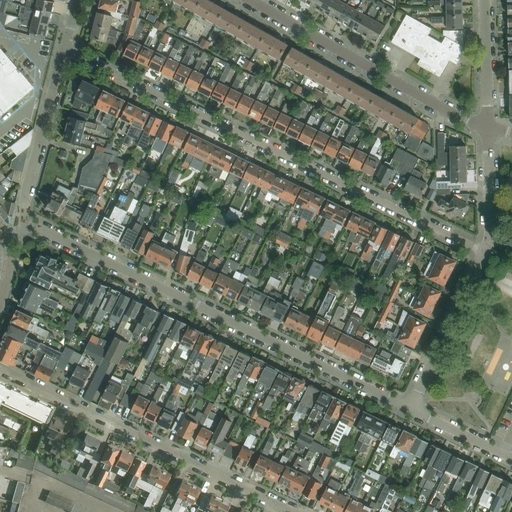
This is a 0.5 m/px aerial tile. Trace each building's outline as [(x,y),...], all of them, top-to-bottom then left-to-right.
[(51,12),(54,2),(47,0),(38,0),(38,2),(32,0),(31,0),(27,0),(26,6),(51,12)] [(116,0),(101,0),(101,2),(99,3),(99,4),(100,6),(99,8),(103,9),(114,12),(116,12),(119,1),(116,0)] [(136,29),(140,21),(141,20),(138,18),(142,3),(133,0),(129,16),(128,21),(124,33),(126,34),(133,36),(136,29)] [(201,0),(173,0),(173,2),(194,14),(201,0)] [(224,9),(217,6),(207,0),(201,0),(194,14),(215,26),(224,9)] [(319,10),(324,0),(312,0),(310,5),(316,8),(315,10),(318,12),(319,10)] [(329,15),(337,0),(324,0),(319,10),(325,13),(324,16),(328,18),(329,15)] [(338,20),(347,5),(337,0),(329,15),(335,19),(333,21),(337,23),(338,21),(338,20)] [(51,12),(26,6),(23,5),(20,18),(22,19),(48,25),(51,12)] [(347,26),(356,10),(347,5),(338,20),(338,21),(344,24),(343,26),(346,28),(348,26),(347,26)] [(462,16),(462,5),(446,5),(447,17),(462,16)] [(357,31),(365,16),(361,13),(363,10),(358,8),(356,10),(347,26),(348,26),(354,29),(352,31),(356,34),(357,31)] [(109,29),(113,17),(114,12),(103,9),(102,14),(98,13),(96,19),(95,19),(94,23),(95,23),(95,25),(109,29)] [(245,21),(238,17),(224,9),(215,26),(236,38),(245,21)] [(420,58),(436,31),(406,15),(391,42),(420,58)] [(366,36),(375,21),(365,16),(357,31),(363,34),(362,37),(365,39),(366,36)] [(462,29),(462,16),(447,17),(431,17),(431,23),(447,23),(447,29),(462,29)] [(48,25),(22,19),(21,22),(23,24),(31,26),(30,32),(45,36),(48,25)] [(267,33),(259,29),(245,21),(236,38),(257,50),(267,33)] [(375,44),(385,26),(375,21),(366,36),(372,40),(371,42),(375,44)] [(117,31),(109,29),(95,25),(91,37),(100,40),(99,41),(104,42),(104,41),(106,42),(108,35),(116,37),(117,31)] [(148,48),(157,29),(154,27),(153,27),(136,61),(142,63),(142,65),(144,66),(146,65),(147,66),(154,51),(148,48)] [(142,31),(136,29),(133,36),(125,51),(124,54),(129,57),(130,58),(131,59),(133,59),(135,60),(142,45),(137,43),(142,31)] [(449,31),(448,38),(463,47),(462,30),(449,31)] [(456,58),(462,47),(463,47),(448,38),(436,31),(420,58),(417,64),(439,77),(449,60),(456,64),(459,59),(456,58)] [(160,54),(169,35),(165,33),(149,67),(154,69),(155,71),(157,72),(158,71),(160,72),(167,57),(160,54)] [(288,45),(280,41),(267,33),(257,50),(279,62),(288,45)] [(125,51),(133,36),(126,34),(119,48),(125,51)] [(173,61),(182,41),(177,39),(161,73),(166,75),(167,77),(169,78),(171,77),(172,78),(179,64),(173,61)] [(313,60),(307,56),(292,48),(283,64),(304,76),(313,60)] [(0,116),(33,88),(0,49),(0,116)] [(204,64),(209,54),(204,52),(199,62),(202,64),(204,64)] [(190,57),(185,55),(174,79),(179,81),(180,83),(181,84),(183,83),(184,84),(191,70),(185,67),(190,57)] [(218,64),(226,68),(228,63),(215,57),(199,91),(204,93),(205,95),(206,96),(208,95),(210,96),(217,82),(211,79),(218,64)] [(334,71),(327,68),(313,60),(304,76),(325,88),(334,71)] [(199,62),(198,61),(186,85),(192,87),(192,89),(194,90),(196,89),(197,90),(204,76),(198,73),(202,64),(199,62)] [(223,85),(232,66),(228,63),(226,68),(211,97),(216,100),(217,101),(219,102),(221,102),(222,102),(229,88),(223,85)] [(355,83),(349,80),(334,71),(325,88),(346,100),(355,83)] [(252,88),(257,78),(253,76),(236,109),(241,112),(242,113),(244,114),(246,114),(247,115),(254,100),(248,97),(252,88)] [(236,80),(224,103),(229,106),(229,107),(232,108),(233,108),(235,109),(242,94),(236,91),(240,82),(236,80)] [(92,104),(99,89),(83,81),(76,96),(72,106),(80,109),(84,100),(92,104)] [(264,101),(272,85),(265,81),(249,115),(254,118),(254,120),(257,121),(258,120),(260,121),(267,107),(260,103),(262,100),(264,101)] [(377,95),(370,91),(355,83),(346,100),(367,112),(377,95)] [(100,124),(114,96),(109,94),(109,92),(106,91),(104,92),(103,91),(96,107),(101,109),(95,123),(98,124),(100,124)] [(398,107),(390,103),(377,95),(367,112),(389,124),(398,107)] [(118,99),(114,96),(100,124),(101,125),(101,126),(105,128),(111,114),(117,117),(125,102),(123,101),(123,99),(120,98),(118,99)] [(277,100),(273,98),(261,121),(266,124),(267,125),(269,127),(271,126),(272,127),(279,112),(273,109),(277,100)] [(126,134),(138,108),(134,106),(133,104),(131,103),(129,104),(128,103),(120,119),(126,121),(121,132),(126,134)] [(290,106),(285,104),(274,128),(279,130),(280,131),(282,132),(283,132),(285,132),(292,118),(285,115),(290,106)] [(419,119),(412,115),(398,107),(389,124),(409,135),(410,135),(419,120),(419,119)] [(126,134),(121,144),(127,146),(132,136),(137,138),(142,129),(149,114),(148,113),(148,112),(145,110),(143,111),(138,108),(126,134)] [(89,115),(72,110),(70,116),(88,121),(89,115)] [(303,113),(298,110),(286,133),(292,136),(291,137),(295,139),(296,138),(298,139),(304,124),(298,121),(303,113)] [(319,112),(314,110),(299,139),(305,142),(304,143),(308,145),(309,144),(310,145),(317,130),(311,128),(319,112)] [(324,134),(332,115),(328,113),(312,145),(317,148),(317,149),(321,151),(321,150),(323,151),(330,137),(324,134)] [(157,117),(151,115),(137,145),(145,149),(150,139),(147,137),(149,133),(155,135),(162,120),(161,119),(160,118),(158,117),(157,117)] [(95,123),(88,121),(70,116),(69,122),(68,122),(67,122),(66,124),(66,125),(68,126),(67,127),(84,132),(85,127),(104,131),(105,128),(101,126),(101,125),(100,124),(98,124),(95,123)] [(336,139),(340,131),(344,122),(340,119),(325,152),(331,155),(331,156),(333,157),(334,156),(335,157),(342,142),(336,139)] [(422,139),(429,126),(419,120),(410,135),(409,135),(403,145),(414,152),(421,139),(422,139)] [(169,123),(164,121),(151,147),(157,150),(162,139),(167,141),(175,126),(173,125),(173,124),(171,123),(169,123)] [(182,129),(177,127),(167,146),(172,148),(174,145),(180,148),(188,132),(186,131),(186,130),(183,129),(182,129)] [(105,128),(104,131),(108,135),(110,136),(113,132),(105,128)] [(27,149),(32,129),(9,147),(16,156),(25,148),(27,149)] [(88,139),(90,135),(67,129),(67,130),(65,130),(64,131),(64,133),(65,135),(64,139),(92,147),(94,141),(88,139)] [(187,168),(202,139),(197,137),(197,135),(194,134),(192,134),(191,134),(183,149),(188,151),(181,165),(187,168)] [(353,136),(349,134),(337,158),(342,160),(342,161),(346,163),(347,162),(348,163),(355,149),(349,146),(353,136)] [(393,137),(387,134),(384,140),(389,143),(393,137)] [(466,146),(451,146),(451,155),(445,155),(444,136),(438,136),(438,158),(466,158),(466,146)] [(207,141),(202,139),(187,168),(193,171),(200,157),(205,160),(213,144),(211,143),(211,142),(208,141),(207,141)] [(366,143),(361,140),(350,164),(355,166),(354,167),(359,169),(359,168),(360,169),(367,155),(361,152),(366,143)] [(433,156),(433,148),(423,142),(417,153),(431,161),(433,156)] [(213,175),(226,150),(220,148),(220,146),(217,145),(216,146),(214,145),(207,161),(212,163),(208,172),(213,175)] [(378,148),(374,146),(362,170),(367,172),(367,173),(371,175),(372,174),(373,175),(380,161),(374,158),(378,148)] [(28,149),(27,149),(25,148),(16,156),(11,160),(24,164),(28,149)] [(119,149),(116,157),(122,159),(125,151),(119,149)] [(397,172),(406,153),(398,149),(390,165),(390,169),(395,171),(397,172)] [(109,161),(112,162),(115,155),(104,152),(96,150),(94,159),(83,168),(78,189),(94,193),(103,175),(109,161)] [(230,152),(226,150),(213,175),(219,178),(223,169),(229,171),(236,156),(234,155),(234,153),(232,152),(230,152)] [(414,169),(419,159),(406,153),(397,172),(410,178),(414,169)] [(238,156),(224,185),(226,186),(227,184),(230,186),(236,174),(241,177),(249,162),(247,161),(247,159),(245,158),(243,159),(238,156)] [(466,158),(438,158),(435,158),(436,170),(440,170),(440,165),(447,165),(447,163),(450,163),(450,170),(466,170),(466,158)] [(22,171),(24,164),(11,160),(9,168),(14,169),(22,171)] [(254,183),(262,168),(260,167),(260,166),(257,165),(256,165),(250,162),(236,191),(239,192),(240,190),(243,192),(249,181),(254,183)] [(388,186),(395,171),(390,169),(390,165),(386,163),(383,165),(382,165),(375,180),(388,186)] [(135,166),(132,171),(138,174),(140,174),(142,169),(135,166)] [(138,174),(132,171),(127,168),(123,175),(135,180),(137,175),(138,174)] [(19,183),(22,171),(14,169),(11,180),(19,183)] [(268,191),(275,175),(270,172),(270,170),(267,169),(265,170),(264,169),(256,184),(262,187),(256,198),(260,200),(259,202),(262,203),(268,191)] [(414,169),(410,178),(405,188),(422,196),(427,184),(419,180),(422,173),(414,169)] [(466,182),(466,170),(450,170),(451,181),(451,182),(462,182),(466,182)] [(277,175),(275,175),(268,191),(273,194),(271,197),(278,200),(287,180),(282,178),(282,177),(278,174),(277,175)] [(103,216),(98,214),(102,207),(97,204),(100,196),(99,195),(107,177),(103,175),(94,193),(80,224),(91,230),(91,229),(97,232),(97,231),(96,231),(103,216)] [(135,180),(134,182),(144,187),(148,180),(137,175),(135,180)] [(0,204),(6,198),(4,196),(3,196),(2,194),(13,185),(6,178),(0,183),(0,204)] [(209,185),(198,180),(196,185),(206,190),(209,185)] [(293,203),(301,187),(299,186),(300,185),(295,183),(295,184),(289,181),(280,201),(286,204),(288,200),(293,203)] [(61,215),(70,194),(71,194),(60,188),(57,194),(54,192),(51,197),(50,196),(46,205),(45,205),(47,209),(48,209),(61,215)] [(302,218),(314,193),(308,191),(309,190),(305,188),(305,189),(303,188),(296,203),(293,208),(298,211),(296,215),(302,218)] [(436,195),(436,188),(431,189),(427,199),(433,202),(436,195)] [(108,238),(122,208),(128,196),(121,193),(116,205),(116,206),(113,212),(108,210),(97,233),(108,238)] [(129,193),(128,196),(122,208),(127,211),(135,195),(129,193)] [(319,195),(314,193),(302,218),(298,227),(303,229),(307,220),(307,221),(312,210),(318,213),(325,199),(323,198),(324,197),(319,194),(319,195)] [(78,223),(84,212),(71,206),(75,197),(70,194),(61,215),(78,223)] [(466,206),(467,204),(458,200),(461,195),(455,195),(451,204),(441,199),(438,205),(449,211),(448,212),(456,215),(456,214),(461,216),(463,212),(464,212),(467,206),(466,206)] [(175,196),(172,201),(180,204),(182,199),(175,196)] [(195,200),(193,207),(201,211),(205,203),(193,197),(192,199),(195,200)] [(10,220),(14,203),(12,202),(13,200),(6,198),(0,204),(0,214),(6,221),(6,222),(10,222),(10,220)] [(324,237),(327,230),(339,205),(334,203),(334,202),(330,200),(330,201),(328,200),(321,215),(327,217),(319,235),(324,237)] [(131,249),(153,205),(152,204),(151,207),(144,204),(139,214),(141,215),(133,230),(129,228),(121,244),(131,249)] [(344,208),(339,205),(327,230),(333,233),(338,222),(343,225),(350,211),(348,210),(349,209),(345,207),(344,208)] [(219,210),(213,207),(210,215),(216,218),(219,210)] [(127,211),(122,208),(108,238),(118,243),(126,226),(121,224),(127,211)] [(353,242),(365,218),(359,215),(360,214),(356,212),(355,213),(353,212),(346,227),(352,229),(347,240),(353,242)] [(144,255),(163,217),(157,214),(146,236),(141,234),(133,250),(144,255)] [(238,223),(240,219),(231,214),(229,219),(238,223)] [(369,220),(365,218),(353,242),(350,248),(354,250),(357,244),(358,245),(363,235),(369,237),(376,223),(374,222),(374,221),(370,219),(369,220)] [(248,223),(240,219),(238,223),(246,228),(248,223)] [(251,230),(262,235),(265,229),(254,224),(251,230)] [(382,226),(377,224),(361,257),(367,259),(369,254),(370,254),(373,247),(378,250),(388,229),(386,228),(386,227),(383,225),(382,226)] [(186,255),(190,242),(192,243),(196,230),(187,228),(179,253),(174,270),(185,275),(191,257),(186,255)] [(395,232),(390,230),(372,266),(378,269),(384,256),(389,258),(393,250),(393,251),(401,235),(399,234),(398,233),(396,232),(395,232)] [(158,262),(165,246),(168,241),(171,235),(166,233),(161,244),(154,240),(146,256),(147,257),(148,258),(150,260),(152,259),(158,262)] [(288,248),(291,242),(278,236),(275,242),(288,248)] [(414,242),(402,236),(385,271),(391,273),(400,255),(397,254),(398,252),(407,256),(414,242)] [(424,246),(415,242),(410,253),(414,255),(418,257),(424,246)] [(225,248),(219,245),(200,283),(205,285),(205,286),(209,288),(210,287),(211,288),(218,273),(214,271),(225,248)] [(165,246),(158,262),(164,265),(164,266),(167,268),(168,267),(170,268),(174,270),(179,253),(165,246)] [(200,250),(187,276),(192,279),(193,280),(195,281),(197,281),(198,282),(206,267),(201,265),(207,253),(200,250)] [(455,262),(440,254),(435,252),(429,263),(449,273),(451,270),(452,271),(453,267),(452,267),(455,262)] [(39,264),(37,267),(78,288),(84,276),(80,273),(77,279),(75,278),(75,279),(63,274),(67,265),(61,263),(60,265),(55,262),(56,260),(48,256),(47,258),(43,256),(42,257),(39,257),(37,261),(39,264)] [(231,268),(236,271),(240,263),(228,258),(213,289),(217,291),(218,292),(220,294),(222,293),(224,294),(231,278),(227,276),(231,268)] [(448,275),(449,273),(429,263),(424,275),(444,285),(446,279),(447,280),(449,276),(448,275)] [(79,288),(78,288),(37,267),(35,271),(32,272),(30,276),(32,279),(31,279),(49,288),(52,282),(77,294),(79,288)] [(236,300),(248,275),(251,269),(247,267),(244,274),(242,273),(238,282),(233,279),(226,295),(227,295),(227,297),(230,298),(231,298),(236,300)] [(257,270),(252,267),(251,269),(248,275),(254,277),(257,270)] [(83,290),(89,278),(84,276),(78,288),(79,288),(83,290)] [(272,286),(275,279),(270,276),(267,284),(272,286)] [(299,290),(304,280),(297,277),(292,287),(294,288),(290,295),(295,298),(299,290)] [(91,294),(97,282),(89,278),(83,290),(85,291),(91,294)] [(280,281),(275,279),(272,286),(277,288),(280,281)] [(352,279),(349,285),(363,291),(366,285),(352,279)] [(26,290),(25,293),(55,308),(62,312),(64,307),(57,304),(58,303),(48,298),(51,293),(28,281),(25,285),(24,288),(24,289),(26,290)] [(108,286),(97,281),(97,282),(91,294),(89,298),(81,314),(87,317),(93,304),(98,306),(108,286)] [(248,306),(258,286),(247,281),(238,301),(248,306)] [(339,287),(332,284),(322,306),(319,311),(307,335),(312,337),(313,339),(316,340),(318,340),(319,341),(331,317),(326,315),(328,312),(328,313),(337,296),(335,295),(339,287)] [(425,285),(420,297),(434,304),(436,301),(437,302),(439,298),(438,297),(440,292),(425,285)] [(268,291),(258,286),(248,306),(259,311),(268,291)] [(110,287),(94,321),(100,324),(106,310),(110,312),(120,292),(110,287)] [(299,290),(295,298),(295,299),(301,302),(305,293),(299,290)] [(271,317),(281,297),(282,295),(275,291),(274,294),(270,292),(260,312),(271,317)] [(55,308),(25,293),(19,304),(39,314),(42,309),(53,314),(53,312),(55,308)] [(122,293),(110,318),(119,322),(131,298),(122,293)] [(433,307),(434,304),(420,297),(415,294),(409,306),(429,315),(431,310),(432,311),(434,307),(433,307)] [(291,302),(281,297),(271,317),(281,322),(291,302)] [(135,319),(142,303),(133,298),(107,350),(99,365),(96,372),(104,375),(112,360),(118,363),(121,357),(131,336),(134,332),(124,327),(130,316),(135,319)] [(385,318),(393,303),(391,302),(387,300),(380,316),(384,317),(385,318)] [(345,304),(341,302),(322,342),(327,344),(327,346),(330,347),(332,347),(333,347),(341,332),(340,331),(343,323),(339,321),(345,309),(343,308),(345,304)] [(158,325),(164,314),(158,311),(146,305),(134,332),(131,336),(137,339),(141,331),(147,334),(152,322),(158,325)] [(298,308),(293,306),(285,323),(288,325),(288,326),(295,330),(303,313),(297,310),(298,308)] [(39,319),(17,309),(11,320),(46,337),(49,331),(39,327),(39,326),(36,325),(39,319)] [(306,334),(314,316),(309,314),(308,316),(303,313),(295,330),(301,333),(302,332),(306,334)] [(164,314),(158,325),(143,357),(152,362),(160,345),(157,343),(162,332),(167,334),(174,319),(164,314)] [(410,316),(404,328),(419,335),(421,332),(422,333),(423,329),(422,328),(425,323),(410,316)] [(187,325),(176,319),(160,352),(165,355),(167,351),(166,348),(167,346),(171,348),(175,340),(179,342),(187,325)] [(5,333),(45,353),(59,360),(62,353),(26,335),(29,331),(11,322),(5,333)] [(357,334),(361,328),(355,325),(352,332),(357,334)] [(418,338),(419,335),(404,328),(398,325),(390,340),(395,342),(397,344),(399,339),(414,346),(416,341),(417,342),(419,338),(418,338)] [(92,326),(88,332),(95,335),(98,329),(92,326)] [(201,332),(189,326),(174,358),(179,360),(184,349),(190,352),(201,332)] [(208,335),(202,332),(186,367),(191,370),(198,356),(202,358),(204,358),(214,338),(213,337),(212,336),(209,334),(208,335)] [(353,338),(343,332),(335,348),(336,349),(337,350),(339,351),(341,351),(346,353),(353,338)] [(33,361),(39,364),(45,353),(5,333),(3,339),(1,338),(0,340),(0,343),(1,343),(0,344),(0,358),(25,370),(28,364),(21,361),(26,351),(35,355),(33,361)] [(96,345),(99,339),(92,335),(89,341),(96,345)] [(358,359),(366,344),(360,341),(361,338),(356,336),(348,354),(352,356),(352,358),(355,359),(357,359),(358,359)] [(225,344),(215,339),(202,366),(208,369),(210,366),(212,368),(214,367),(225,344)] [(93,362),(99,365),(107,350),(99,346),(89,341),(69,381),(83,387),(90,372),(88,371),(89,370),(84,367),(89,358),(84,356),(85,353),(95,357),(93,362)] [(388,373),(399,352),(402,346),(397,344),(395,342),(390,352),(393,353),(392,355),(382,350),(380,356),(376,354),(371,366),(388,374),(388,373)] [(376,349),(366,344),(358,359),(360,360),(360,362),(363,363),(365,363),(369,365),(376,349)] [(238,350),(227,345),(209,381),(214,384),(219,373),(220,374),(222,370),(227,372),(238,350)] [(65,346),(65,347),(62,353),(59,360),(56,366),(57,366),(57,368),(57,370),(61,371),(62,371),(63,369),(64,370),(73,351),(65,346)] [(399,376),(408,359),(412,351),(402,346),(399,352),(388,373),(390,374),(390,375),(395,378),(396,379),(400,377),(399,376)] [(251,356),(240,351),(226,379),(232,382),(233,380),(239,369),(243,372),(251,356)] [(48,381),(56,366),(59,360),(45,353),(39,364),(34,375),(48,381)] [(258,360),(252,357),(244,373),(237,388),(238,388),(235,393),(239,395),(242,390),(249,376),(257,380),(265,365),(265,363),(263,362),(263,360),(260,359),(258,360)] [(279,370),(267,364),(254,390),(260,393),(263,392),(263,390),(267,393),(279,370)] [(151,370),(145,383),(150,385),(156,373),(151,370)] [(286,373),(280,371),(268,395),(274,398),(278,389),(284,392),(291,376),(290,375),(291,374),(286,372),(286,373)] [(113,404),(117,395),(122,398),(127,388),(133,375),(127,372),(122,382),(120,381),(117,387),(108,382),(101,398),(102,399),(102,401),(105,402),(107,401),(112,403),(113,404)] [(299,380),(293,377),(283,398),(293,403),(289,411),(295,414),(306,390),(304,389),(305,387),(302,385),(305,380),(301,378),(299,380)] [(190,390),(193,384),(180,378),(177,383),(181,385),(190,390)] [(55,408),(37,399),(11,386),(9,390),(4,387),(6,384),(3,382),(0,389),(0,402),(1,400),(4,401),(3,403),(46,424),(44,428),(45,428),(55,408)] [(150,386),(150,385),(145,383),(131,411),(136,413),(137,415),(139,416),(141,415),(142,415),(149,400),(145,398),(150,386)] [(176,396),(181,385),(177,383),(172,394),(157,423),(162,425),(162,427),(166,429),(168,428),(169,429),(169,428),(176,414),(171,412),(175,403),(174,402),(176,396)] [(314,386),(309,384),(306,390),(295,414),(292,419),(297,422),(306,404),(311,407),(319,390),(314,387),(314,386)] [(164,389),(159,387),(144,417),(155,422),(162,407),(157,405),(162,395),(161,394),(164,389)] [(205,390),(198,387),(195,392),(202,396),(205,390)] [(321,391),(308,418),(311,419),(312,417),(315,419),(316,417),(319,419),(321,418),(332,396),(330,395),(330,394),(327,392),(326,393),(321,391)] [(274,398),(268,395),(266,401),(263,406),(269,409),(274,398)] [(339,399),(334,397),(318,431),(323,433),(326,427),(327,427),(330,421),(335,424),(346,403),(344,402),(344,401),(339,398),(339,399)] [(257,419),(263,406),(266,401),(260,398),(252,416),(257,419)] [(348,404),(336,428),(330,440),(338,444),(344,433),(348,435),(352,425),(360,409),(348,404)] [(177,433),(185,417),(187,414),(180,411),(171,430),(177,433)] [(185,417),(177,433),(190,439),(197,424),(202,426),(207,416),(204,414),(198,411),(195,416),(188,412),(187,414),(185,417)] [(209,429),(209,428),(213,420),(212,420),(215,413),(210,411),(207,416),(202,426),(195,441),(200,444),(200,445),(202,446),(204,446),(206,446),(213,431),(209,429)] [(360,450),(360,449),(376,417),(370,414),(370,413),(368,412),(366,411),(365,412),(363,411),(356,427),(363,430),(362,431),(365,432),(364,434),(361,433),(355,447),(360,450)] [(0,423),(16,431),(19,425),(0,415),(0,423)] [(381,420),(376,417),(360,449),(365,451),(371,438),(369,437),(370,435),(373,437),(373,435),(380,439),(387,423),(386,422),(386,421),(384,419),(382,419),(381,420)] [(64,424),(62,422),(62,421),(56,418),(55,419),(53,418),(45,436),(51,439),(48,444),(53,447),(50,453),(56,456),(67,434),(61,431),(64,424)] [(223,440),(228,428),(231,422),(222,418),(208,448),(223,455),(229,443),(223,440)] [(400,429),(399,429),(400,427),(395,425),(394,426),(389,424),(373,456),(377,458),(380,453),(382,453),(387,442),(392,444),(400,429)] [(0,433),(6,436),(8,432),(0,427),(0,433)] [(397,445),(395,444),(390,455),(395,457),(397,453),(405,456),(408,451),(408,452),(416,436),(414,436),(414,434),(411,433),(409,433),(404,431),(397,445)] [(91,461),(100,441),(87,434),(83,442),(78,439),(72,452),(77,454),(80,450),(87,454),(85,458),(91,461)] [(241,449),(239,454),(236,461),(240,463),(241,465),(243,466),(245,466),(246,466),(253,452),(249,449),(255,437),(253,435),(249,434),(241,449)] [(290,434),(287,441),(293,443),(296,437),(290,434)] [(309,447),(312,441),(300,435),(297,441),(309,447)] [(428,442),(417,437),(403,464),(404,464),(400,473),(406,475),(416,455),(421,457),(428,442)] [(273,461),(271,460),(266,458),(273,444),(267,441),(258,459),(253,470),(258,472),(259,474),(261,475),(263,475),(264,475),(266,476),(273,461)] [(239,454),(241,449),(229,443),(223,455),(236,461),(239,454)] [(303,458),(308,451),(298,443),(293,450),(303,458)] [(105,480),(120,450),(115,448),(116,447),(111,444),(110,446),(109,445),(101,461),(105,463),(99,475),(100,476),(96,483),(102,486),(105,480)] [(423,488),(442,449),(432,444),(423,462),(429,465),(419,486),(423,488)] [(18,458),(19,451),(0,446),(0,465),(3,467),(6,451),(10,452),(9,456),(18,458)] [(435,482),(432,481),(431,481),(437,469),(443,471),(452,454),(442,449),(423,488),(430,492),(435,482)] [(277,482),(291,453),(287,450),(284,456),(282,455),(279,464),(273,461),(266,476),(267,477),(268,478),(271,480),(272,479),(277,482)] [(36,456),(19,451),(18,458),(16,466),(22,468),(24,457),(30,458),(36,460),(36,458),(36,456)] [(134,457),(132,456),(132,455),(129,454),(128,454),(122,451),(115,466),(127,471),(134,457)] [(333,471),(335,465),(338,461),(323,454),(303,494),(313,499),(319,486),(320,487),(324,479),(318,476),(322,468),(325,469),(326,468),(333,471)] [(464,460),(453,454),(436,490),(442,493),(452,472),(457,475),(464,460)] [(253,470),(258,459),(253,457),(248,467),(253,470)] [(290,488),(304,460),(298,457),(292,469),(287,466),(279,482),(281,483),(280,485),(284,487),(285,485),(290,488)] [(33,468),(36,460),(30,458),(27,469),(33,471),(33,468)] [(39,471),(43,461),(36,458),(36,460),(33,468),(39,471)] [(142,473),(147,463),(141,461),(142,460),(138,458),(138,459),(136,458),(129,472),(134,475),(123,498),(128,501),(129,501),(135,489),(136,486),(142,473)] [(310,462),(304,460),(290,488),(295,490),(295,492),(299,494),(300,492),(301,493),(309,477),(304,475),(310,462)] [(44,473),(48,463),(43,461),(39,471),(44,473)] [(351,467),(338,461),(335,465),(348,472),(351,467)] [(477,466),(466,461),(447,499),(453,502),(465,478),(470,481),(477,466)] [(49,475),(53,466),(48,463),(44,473),(49,475)] [(89,480),(96,466),(89,463),(86,470),(81,468),(77,474),(89,480)] [(54,478),(58,468),(53,466),(49,475),(54,478)] [(151,493),(162,471),(160,470),(160,468),(157,467),(156,468),(152,466),(151,469),(150,468),(147,475),(142,473),(136,486),(151,493)] [(489,472),(479,467),(461,505),(467,508),(478,486),(482,488),(489,472)] [(59,480),(63,470),(58,468),(54,478),(59,480)] [(64,482),(68,473),(63,470),(59,480),(64,482)] [(163,471),(162,471),(151,493),(144,508),(149,510),(153,501),(154,501),(157,496),(161,495),(163,489),(164,490),(166,484),(167,485),(170,478),(171,475),(167,473),(167,472),(164,471),(163,471)] [(69,485),(73,475),(68,473),(64,482),(69,485)] [(362,473),(358,480),(352,495),(356,497),(363,480),(372,485),(375,479),(362,473)] [(496,475),(492,473),(480,499),(487,502),(492,492),(496,493),(503,478),(501,478),(501,476),(498,474),(496,475)] [(73,487),(78,477),(73,475),(69,485),(73,487)] [(78,489),(83,480),(78,477),(73,487),(78,489)] [(352,495),(358,480),(355,479),(348,493),(352,495)] [(508,499),(511,490),(511,482),(504,479),(490,509),(495,511),(496,511),(499,506),(504,508),(508,499)] [(83,491),(87,482),(83,480),(78,489),(81,490),(83,491)] [(116,494),(119,487),(105,480),(102,486),(102,488),(116,494)] [(178,511),(192,485),(190,485),(190,483),(187,482),(186,482),(183,481),(181,483),(177,490),(178,490),(175,495),(181,498),(173,511),(166,511),(162,510),(160,511),(178,511)] [(18,482),(12,502),(13,503),(20,505),(20,504),(23,493),(25,485),(25,484),(18,482)] [(88,494),(93,484),(88,482),(87,482),(83,491),(88,494)] [(331,508),(338,492),(342,484),(337,482),(333,483),(330,489),(327,487),(320,502),(325,505),(325,506),(328,508),(329,507),(331,508)] [(93,496),(98,487),(93,484),(88,494),(93,496)] [(193,486),(192,485),(178,511),(184,511),(186,509),(185,508),(188,502),(194,504),(196,499),(197,499),(200,493),(200,492),(201,489),(197,488),(197,487),(195,486),(193,486)] [(372,511),(373,511),(379,511),(389,494),(392,488),(386,485),(376,505),(371,502),(368,507),(363,504),(358,511),(372,511)] [(98,499),(103,489),(98,487),(93,496),(98,499)] [(103,501),(108,491),(103,489),(98,499),(103,501)] [(51,504),(55,494),(50,491),(46,501),(45,500),(45,501),(51,504)] [(108,503),(113,494),(108,491),(103,501),(108,503)] [(342,511),(349,498),(338,492),(331,508),(332,510),(334,511),(336,510),(339,511),(342,511)] [(56,506),(60,496),(55,494),(51,504),(56,506)] [(113,505),(118,496),(113,494),(108,503),(113,505)] [(389,494),(379,511),(385,511),(394,496),(389,494)] [(215,511),(222,500),(220,499),(220,498),(217,497),(216,497),(212,495),(207,507),(204,511),(215,511)] [(61,508),(65,498),(60,496),(56,506),(61,508)] [(118,508),(123,498),(118,496),(113,505),(118,508)] [(66,510),(70,500),(65,498),(61,508),(66,510)] [(123,510),(128,501),(123,498),(118,508),(123,510)] [(358,511),(363,504),(351,499),(344,511),(358,511)] [(69,511),(70,511),(75,504),(75,502),(70,500),(66,510),(69,511)] [(223,500),(222,500),(215,511),(227,511),(230,507),(229,507),(231,504),(227,502),(227,501),(224,500),(223,500)] [(127,511),(128,511),(133,503),(129,501),(128,501),(123,510),(127,511)] [(13,503),(10,511),(17,511),(20,505),(13,503)] [(135,511),(138,505),(133,503),(128,511),(135,511)]
